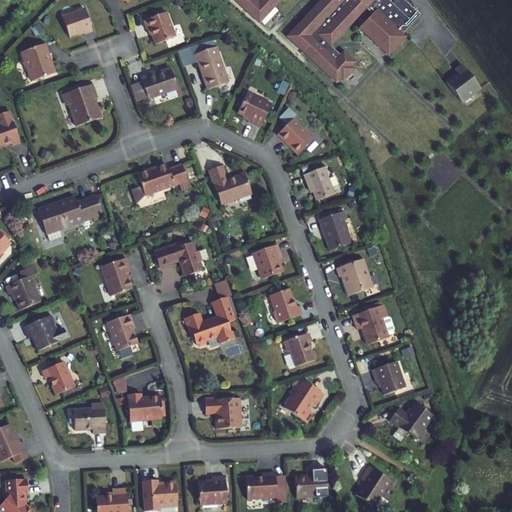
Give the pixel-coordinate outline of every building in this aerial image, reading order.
[(420,15),(404,0),(235,0),(258,21),(273,5),(276,4),(278,0),(320,0),(319,2),(318,5),(312,10),(311,13),(305,18),(304,21),(297,26),(297,29),(290,34),(290,38),(337,82),(341,78),(344,80),(353,70),(351,68),(355,63),(344,53),(341,56),(331,47),(337,38),(340,37),(344,30),(348,29),(352,22),(355,21),(358,15),(365,7),(373,14),(365,22),(365,28),(371,34),(371,40),(379,47),(385,47),(390,52),(405,36),(403,34),(420,15)] [(84,8),(62,17),(70,37),(84,32),(85,34),(92,31),(84,8)] [(156,17),(144,21),(147,30),(149,29),(152,36),(155,45),(175,38),(166,13),(156,17)] [(211,40),(176,52),(182,68),(197,62),(207,90),(228,83),(216,48),(214,48),(211,40)] [(44,44),(21,52),(24,60),(22,63),(24,68),(27,69),(32,82),(56,73),(52,62),(49,61),(50,59),(44,44)] [(461,103),(480,88),(461,64),(454,69),(457,73),(446,82),(461,103)] [(150,76),(140,79),(141,82),(147,98),(147,99),(177,89),(171,71),(150,78),(150,76)] [(372,88),(381,81),(377,76),(368,83),(372,88)] [(280,92),(287,95),(292,83),(284,80),(280,92)] [(141,82),(130,86),(135,102),(147,98),(141,82)] [(92,85),(62,95),(66,106),(69,105),(76,127),(101,118),(97,106),(96,107),(93,100),(97,98),(92,85)] [(240,108),(246,94),(242,92),(235,106),(240,108)] [(240,108),(237,113),(244,117),(249,119),(248,122),(260,128),(271,105),(247,93),(246,94),(240,108)] [(287,125),(278,135),(298,155),(313,140),(293,120),(294,119),(293,113),(289,109),(280,118),(287,125)] [(0,146),(11,142),(12,145),(20,142),(9,111),(0,114),(0,146)] [(166,164),(137,174),(142,186),(145,196),(179,184),(181,191),(190,188),(182,165),(168,170),(166,164)] [(209,170),(221,204),(251,194),(244,174),(232,178),(232,179),(227,180),(222,166),(209,170)] [(304,171),(306,174),(317,170),(316,166),(304,171)] [(306,183),(309,182),(313,194),(316,201),(334,194),(324,167),(317,170),(306,174),(303,175),(306,183)] [(145,196),(142,186),(131,190),(136,204),(145,196)] [(38,210),(46,235),(47,234),(59,230),(102,215),(95,196),(77,203),(74,197),(38,210)] [(328,217),(319,220),(329,251),(351,244),(343,220),(346,219),(344,212),(342,212),(328,217)] [(1,229),(0,229),(0,232),(8,241),(10,238),(1,229)] [(62,237),(59,230),(47,234),(50,241),(62,237)] [(0,254),(11,243),(8,241),(0,232),(0,254)] [(185,241),(153,252),(159,268),(179,262),(184,277),(201,271),(198,263),(201,262),(197,251),(194,252),(191,242),(187,244),(185,241)] [(277,245),(252,254),(261,280),(283,272),(278,259),(282,258),(277,245)] [(125,259),(101,267),(111,296),(132,289),(127,273),(130,272),(125,259)] [(363,260),(337,269),(340,278),(343,277),(345,283),(344,283),(348,296),(372,288),(363,260)] [(23,279),(6,287),(9,295),(10,295),(12,294),(15,300),(20,311),(41,302),(30,277),(38,274),(34,266),(32,267),(24,271),(20,273),(23,279)] [(213,283),(219,300),(226,298),(233,296),(228,278),(213,283)] [(295,308),(289,289),(270,296),(275,310),(273,313),(276,321),(279,323),(302,315),(299,307),(295,308)] [(216,337),(219,344),(232,339),(226,321),(233,319),(226,298),(219,300),(212,302),(216,316),(201,321),(198,312),(183,317),(187,329),(189,328),(194,343),(199,345),(204,344),(206,340),(216,337)] [(365,312),(381,306),(380,302),(363,308),(365,312)] [(365,312),(352,316),(357,330),(362,329),(367,345),(388,338),(387,335),(393,333),(392,332),(393,329),(390,319),(387,318),(383,306),(381,306),(365,312)] [(129,315),(107,323),(116,351),(118,351),(121,359),(132,355),(129,347),(137,344),(132,329),(134,329),(129,315)] [(51,316),(23,328),(28,339),(32,338),(38,351),(67,338),(63,329),(57,331),(51,316)] [(290,352),(296,367),(316,360),(312,351),(310,351),(307,344),(311,342),(308,334),(284,342),(288,353),(290,352)] [(415,347),(404,349),(406,357),(417,355),(415,347)] [(64,362),(42,371),(46,380),(49,379),(56,395),(75,387),(64,362)] [(397,362),(371,371),(376,384),(377,384),(379,383),(381,388),(384,395),(405,388),(397,362)] [(297,388),(294,386),(289,393),(292,395),(283,407),(306,422),(312,413),(308,410),(311,405),(314,407),(323,394),(305,382),(299,385),(297,388)] [(141,394),(127,395),(130,423),(162,420),(162,417),(161,402),(160,397),(141,398),(141,394)] [(215,414),(216,430),(241,428),(239,399),(204,401),(205,415),(215,414)] [(91,409),(73,410),(74,430),(92,429),(93,433),(105,433),(104,404),(91,405),(91,409)] [(398,409),(389,422),(398,428),(406,434),(408,432),(417,438),(433,417),(415,404),(406,415),(398,409)] [(9,425),(0,428),(0,459),(1,462),(13,457),(16,464),(28,458),(21,443),(18,445),(12,432),(9,425)] [(406,434),(398,428),(392,436),(400,442),(406,434)] [(12,432),(18,445),(21,443),(16,431),(12,432)] [(361,480),(364,482),(355,495),(373,507),(391,481),(369,467),(361,480)] [(311,476),(294,477),(296,498),(327,496),(326,470),(311,471),(311,476)] [(255,477),(245,477),(247,500),(276,498),(275,477),(275,473),(261,474),(261,478),(255,478),(255,477)] [(275,477),(276,498),(277,504),(287,504),(285,476),(275,477)] [(199,506),(227,504),(225,477),(211,478),(211,479),(206,480),(206,483),(198,483),(199,506)] [(11,494),(0,506),(0,511),(1,511),(34,511),(23,502),(25,500),(27,500),(26,494),(28,494),(27,480),(7,481),(8,491),(11,494)] [(157,481),(143,482),(144,511),(159,511),(159,508),(177,507),(176,482),(157,484),(157,481)] [(112,490),(112,492),(112,496),(105,496),(95,497),(96,511),(127,511),(126,489),(112,490)]
